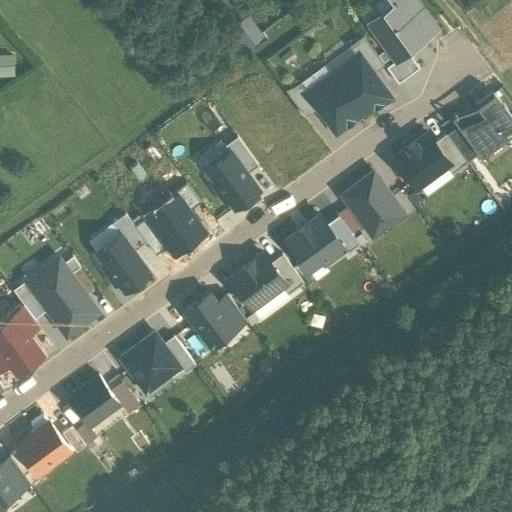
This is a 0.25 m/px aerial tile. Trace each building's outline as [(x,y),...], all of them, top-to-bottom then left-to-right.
[(370,30),(397,67),(409,58),(413,55),(411,52),(422,44),(423,46),(438,35),(412,0),(389,0),(397,10),(370,30)] [(360,60),(374,80),(386,71),(364,42),(350,52),(357,62),(360,60)] [(409,58),(397,67),(388,74),(399,90),(421,74),(409,58)] [(332,80),(366,125),(393,105),(374,80),(360,60),(357,62),(332,80)] [(15,66),(0,66),(0,90),(15,90),(15,66)] [(366,125),(332,80),(307,99),(305,100),(319,120),(338,146),(366,125)] [(308,128),(319,120),(305,100),(307,99),(300,89),(287,99),(308,128)] [(511,117),(497,97),(456,126),(463,136),(484,165),(511,145),(511,117)] [(450,146),(471,175),(484,165),(463,136),(450,146)] [(398,168),(420,200),(450,178),(453,176),(438,154),(431,144),(398,168)] [(450,146),(438,154),(453,176),(450,178),(456,186),(471,175),(450,146)] [(233,164),(249,187),(261,179),(239,150),(228,158),(233,164)] [(230,211),(237,220),(261,202),(249,187),(233,164),(208,182),(218,195),(214,197),(227,214),(230,211)] [(404,225),(376,186),(346,207),(352,217),(366,235),(375,247),(404,225)] [(192,224),(204,215),(190,197),(178,205),(192,224)] [(208,246),(192,224),(178,205),(150,226),(152,229),(171,255),(180,267),(208,246)] [(353,246),(366,235),(352,217),(339,226),(341,228),(353,246)] [(135,264),(148,255),(137,240),(128,227),(115,236),(124,248),(135,264)] [(289,252),(312,284),(346,261),(346,260),(329,236),(323,228),(289,252)] [(353,246),(341,228),(329,236),(346,260),(346,261),(349,266),(362,257),(353,246)] [(156,266),(171,255),(152,229),(137,240),(148,255),(156,266)] [(151,285),(135,264),(124,248),(100,265),(107,276),(102,279),(117,299),(122,295),(127,303),(151,285)] [(284,299),(288,296),(272,276),(265,266),(233,290),(255,320),(284,299)] [(284,267),(272,276),(288,296),(284,299),(290,307),(305,296),(284,267)] [(66,277),(73,287),(83,280),(75,270),(66,277)] [(29,295),(50,322),(70,348),(101,324),(73,287),(66,277),(61,271),(29,295)] [(27,320),(37,332),(50,322),(29,295),(16,305),(27,320)] [(187,324),(213,359),(237,341),(219,316),(212,306),(187,324)] [(230,308),(219,316),(237,341),(248,333),(230,308)] [(41,338),(37,332),(27,320),(0,340),(0,383),(13,373),(20,383),(33,373),(36,377),(47,369),(30,346),(41,338)] [(148,404),(181,379),(165,357),(157,346),(123,371),(148,404)] [(181,379),(186,386),(197,378),(176,349),(165,357),(181,379)] [(100,389),(70,411),(85,430),(90,437),(120,414),(110,402),(100,389)] [(130,427),(142,417),(123,392),(110,402),(120,414),(130,427)] [(33,437),(38,444),(50,434),(45,428),(33,437)] [(73,438),(74,439),(88,458),(100,449),(90,437),(85,430),(73,438)] [(69,460),(50,434),(38,444),(33,447),(35,450),(20,461),(22,463),(39,487),(56,474),(54,471),(69,460)] [(78,465),(88,458),(74,439),(64,446),(75,461),(78,465)] [(39,487),(22,463),(12,470),(33,498),(43,491),(39,487)] [(18,509),(33,498),(12,470),(0,478),(0,481),(18,506),(16,507),(18,509)] [(0,511),(9,511),(16,507),(18,506),(0,481),(0,511)]
